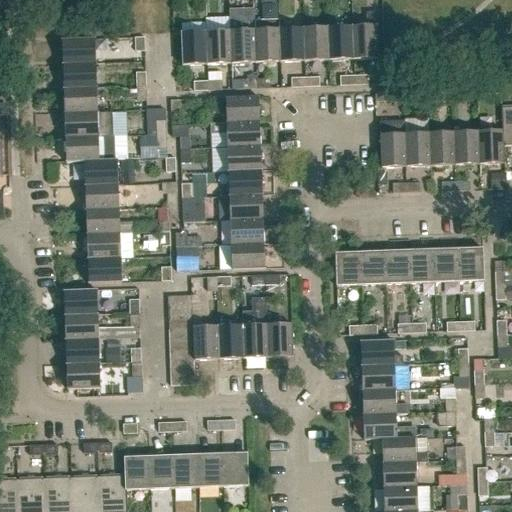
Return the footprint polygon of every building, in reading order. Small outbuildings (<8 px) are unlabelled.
[(352,28),(353,61),(378,60),(376,13),(366,13),(367,27),(352,28)] [(256,65),(254,22),(254,17),(244,18),(245,32),(230,32),(231,66),(256,65)] [(279,21),(254,22),(256,65),(280,64),(279,30),(279,21)] [(329,62),(353,61),(352,28),(328,29),(329,62)] [(305,63),(329,62),(328,29),(303,30),(305,63)] [(280,64),(305,63),(303,30),(279,30),(280,64)] [(206,33),(207,66),(231,66),(230,32),(206,33)] [(182,67),(207,66),(206,33),(181,34),(182,67)] [(135,53),(145,52),(144,38),(135,39),(135,53)] [(63,66),(96,65),(95,40),(62,41),(63,66)] [(63,91),(97,89),(96,65),(63,66),(63,91)] [(137,88),(146,88),(146,73),(136,74),(137,88)] [(339,77),(340,87),(354,87),(354,77),(339,77)] [(354,77),(354,87),(368,86),(368,77),(354,77)] [(305,79),(305,88),(319,88),(318,78),(305,79)] [(291,89),(305,88),(305,79),(291,79),(291,89)] [(243,91),(257,90),(256,80),(242,81),(243,91)] [(256,80),(257,90),(270,90),(270,80),(256,80)] [(194,92),(208,92),(208,82),(194,83),(194,92)] [(208,82),(208,92),(222,91),(221,82),(208,82)] [(146,88),(137,88),(137,102),(147,101),(146,88)] [(64,115),(97,114),(97,89),(63,91),(64,115)] [(228,125),(260,124),(259,98),(227,100),(228,125)] [(171,116),(181,115),(181,102),(171,102),(171,116)] [(503,148),(511,147),(511,109),(500,110),(500,132),(502,132),(503,148)] [(97,114),(64,115),(65,139),(98,138),(113,138),(112,113),(97,114)] [(156,136),(166,136),(166,122),(156,122),(156,136)] [(405,169),(404,136),(404,123),(379,124),(381,170),(405,169)] [(229,149),(260,148),(260,124),(228,125),(211,125),(211,135),(228,135),(229,149)] [(503,166),(503,148),(502,132),(500,132),(478,133),(479,166),(503,166)] [(454,167),(479,166),(478,133),(453,134),(454,167)] [(430,168),(454,167),(453,134),(429,135),(430,168)] [(405,169),(430,168),(429,135),(404,136),(405,169)] [(166,136),(156,136),(157,150),(166,150),(166,136)] [(181,151),(190,151),(190,136),(180,137),(181,151)] [(99,163),(99,162),(98,138),(65,139),(66,165),(84,164),(84,163),(99,163)] [(229,174),(261,173),(260,148),(229,149),(229,174)] [(190,151),(181,151),(181,165),(191,165),(190,151)] [(166,174),(175,173),(175,160),(165,160),(166,174)] [(85,188),(118,186),(117,161),(99,162),(99,163),(84,163),(84,164),(85,188)] [(210,184),(218,184),(219,166),(210,165),(210,184)] [(230,198),(262,197),(261,173),(229,174),(230,198)] [(182,200),(192,199),(191,185),(196,185),(196,175),(182,175),(182,182),(182,200)] [(138,193),(155,192),(154,176),(137,177),(138,193)] [(490,191),(504,191),(504,181),(490,182),(490,191)] [(455,183),(455,193),(469,192),(469,182),(455,183)] [(442,193),(455,193),(455,183),(441,184),(442,193)] [(167,209),(177,209),(176,195),(176,184),(162,184),(162,195),(167,195),(167,209)] [(406,185),(406,194),(420,194),(420,184),(406,185)] [(393,195),(406,194),(406,185),(392,185),(393,195)] [(86,212),(119,211),(118,186),(85,188),(86,212)] [(221,223),(231,222),(263,221),(262,197),(230,198),(220,198),(221,223)] [(192,199),(182,200),(183,214),(192,213),(192,199)] [(177,209),(167,209),(168,223),(177,222),(177,209)] [(119,211),(86,212),(86,236),(120,235),(119,211)] [(190,215),(190,230),(212,229),(211,214),(190,215)] [(232,247),(264,246),(263,221),(231,222),(232,247)] [(160,247),(169,247),(169,233),(159,233),(160,247)] [(185,249),(195,248),(201,248),(201,238),(186,239),(186,234),(175,235),(175,249),(185,248),(185,249)] [(120,235),(86,236),(87,261),(121,260),(120,235)] [(264,246),(232,247),(233,272),(265,270),(264,246)] [(185,248),(175,249),(176,274),(196,273),(195,248),(185,249),(185,248)] [(434,285),(458,284),(457,251),(433,252),(434,285)] [(457,251),(458,284),(483,283),(482,251),(457,251)] [(410,286),(434,285),(433,252),(408,253),(410,286)] [(385,287),(410,286),(408,253),(384,254),(385,287)] [(361,288),(385,287),(384,254),(360,255),(361,288)] [(336,288),(361,288),(360,255),(335,256),(336,288)] [(121,260),(87,261),(88,286),(122,285),(121,260)] [(161,283),(170,282),(170,269),(161,269),(161,283)] [(504,275),(494,275),(495,288),(505,288),(504,275)] [(251,287),(265,287),(265,277),(251,278),(251,287)] [(265,277),(265,287),(279,286),(279,277),(265,277)] [(216,279),(217,289),(230,288),(230,278),(216,279)] [(217,293),(217,289),(216,279),(207,279),(207,293),(217,293)] [(505,288),(495,288),(495,303),(505,302),(505,288)] [(64,318),(97,317),(97,292),(64,293),(64,318)] [(168,310),(192,309),(191,297),(168,298),(168,310)] [(268,360),(267,326),(266,300),(252,301),(252,319),(256,318),(256,327),(242,327),(244,361),(268,360)] [(130,316),(140,315),(139,301),(129,302),(130,316)] [(452,318),(467,316),(465,303),(450,305),(452,318)] [(192,320),(192,310),(192,309),(168,310),(168,321),(192,320)] [(65,342),(98,341),(140,340),(140,315),(130,316),(130,330),(98,330),(97,317),(64,318),(65,342)] [(193,331),(193,329),(192,320),(168,321),(169,332),(193,331)] [(506,323),(497,323),(497,337),(507,336),(506,323)] [(446,334),(460,334),(460,324),(446,325),(446,334)] [(460,324),(460,334),(474,333),(474,324),(460,324)] [(411,326),(411,336),(425,335),(425,325),(411,326)] [(267,326),(268,360),(293,359),(292,326),(267,326)] [(397,336),(411,336),(411,326),(397,327),(397,336)] [(219,362),(244,361),(242,327),(218,328),(219,362)] [(362,328),(363,338),(377,337),(376,327),(362,328)] [(219,362),(218,328),(193,329),(195,362),(219,362)] [(349,338),(363,338),(362,328),(348,328),(349,338)] [(169,343),(193,342),(193,331),(169,332),(169,343)] [(507,337),(507,336),(497,337),(497,350),(507,349),(507,337)] [(66,367),(99,366),(98,341),(65,342),(66,367)] [(170,354),(193,353),(193,342),(169,343),(170,354)] [(361,369),(394,367),(402,367),(402,357),(394,357),(393,342),(360,344),(361,369)] [(131,350),(131,364),(141,364),(140,350),(131,350)] [(457,366),(467,365),(467,352),(457,352),(457,366)] [(170,365),(194,364),(193,353),(170,354),(170,365)] [(474,386),(484,386),(483,373),(483,361),(473,362),(474,386)] [(141,364),(131,364),(131,378),(141,378),(141,364)] [(170,376),(194,376),(194,364),(170,365),(170,376)] [(468,390),(467,365),(457,366),(458,379),(454,379),(455,391),(468,390)] [(99,366),(66,367),(67,392),(100,391),(99,366)] [(362,393),(395,392),(394,367),(361,369),(362,393)] [(194,376),(170,376),(171,388),(195,387),(194,376)] [(484,386),(474,386),(475,401),(484,401),(484,386)] [(363,418),(396,416),(408,415),(408,406),(395,406),(395,392),(362,393),(363,418)] [(446,415),(455,414),(455,401),(445,401),(446,414),(446,415)] [(484,435),(494,434),(494,421),(494,411),(477,411),(477,421),(484,422),(484,435)] [(456,428),(455,414),(446,415),(446,414),(436,414),(437,428),(446,428),(446,429),(456,428)] [(396,429),(396,416),(363,418),(364,442),(382,442),(382,441),(396,441),(396,440),(415,439),(416,439),(416,428),(396,429)] [(207,432),(221,432),(220,422),(206,423),(207,432)] [(220,422),(221,432),(235,432),(235,422),(220,422)] [(172,424),(172,434),(186,433),(186,423),(172,424)] [(158,434),(172,434),(172,424),(158,424),(158,434)] [(123,435),(136,435),(136,425),(123,426),(123,435)] [(494,434),(484,435),(485,449),(495,449),(494,434)] [(427,454),(415,454),(415,439),(396,440),(396,441),(382,441),(382,442),(383,465),(416,464),(427,464),(427,454)] [(97,445),(97,454),(111,454),(110,444),(97,445)] [(83,455),(97,454),(97,445),(83,445),(83,455)] [(43,447),(43,456),(57,456),(57,446),(43,447)] [(29,457),(43,456),(43,447),(29,447),(29,457)] [(465,449),(455,450),(456,463),(465,462),(465,449)] [(221,456),(223,489),(248,488),(247,455),(221,456)] [(198,490),(223,489),(221,456),(197,457),(198,490)] [(174,491),(198,490),(197,457),(173,458),(174,491)] [(150,491),(174,491),(173,458),(148,459),(150,491)] [(125,492),(126,492),(150,491),(148,459),(124,460),(125,477),(125,492)] [(465,462),(456,463),(456,477),(466,476),(465,462)] [(383,490),(417,488),(416,464),(383,465),(383,490)] [(478,485),(488,484),(487,470),(477,471),(478,485)] [(126,511),(126,492),(125,492),(125,477),(98,478),(98,511),(126,511)] [(72,511),(98,511),(98,478),(71,479),(72,511)] [(45,511),(72,511),(71,479),(44,480),(45,511)] [(18,511),(45,511),(44,480),(17,481),(18,511)] [(0,511),(18,511),(17,481),(0,482),(0,511)] [(488,484),(478,485),(479,498),(488,498),(488,484)] [(384,511),(417,511),(417,488),(383,490),(384,511)] [(458,511),(467,511),(467,497),(457,498),(442,498),(442,511),(455,511),(458,511)]
